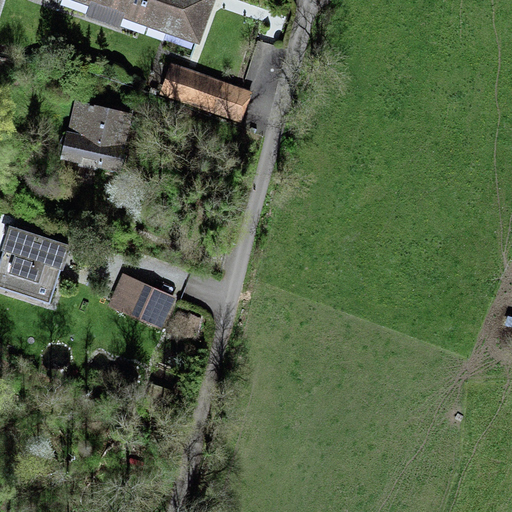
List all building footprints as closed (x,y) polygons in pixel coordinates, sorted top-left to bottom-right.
[(180,29),(199,36),(207,10),(205,5),(192,0),(93,0),(89,14),(117,24),(121,13),(178,34),(180,29)] [(163,92),(240,120),(250,93),(172,66),(163,92)] [(124,147),(121,146),(129,114),(86,105),(78,137),(67,134),(62,157),(80,161),(79,165),(95,168),(96,165),(119,170),(124,147)] [(49,304),(68,246),(11,228),(0,260),(0,268),(10,272),(4,289),(49,304)] [(138,284),(126,311),(160,327),(172,299),(138,284)]
